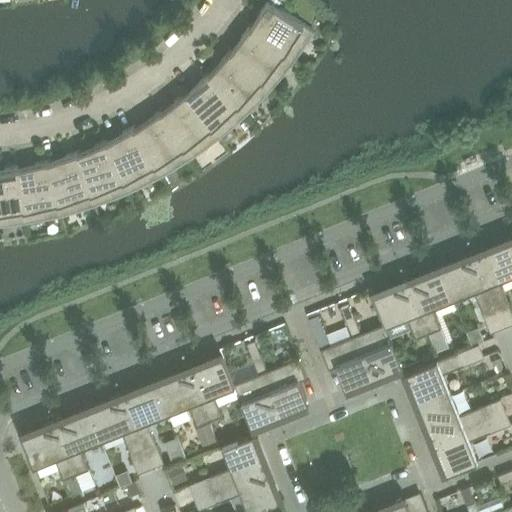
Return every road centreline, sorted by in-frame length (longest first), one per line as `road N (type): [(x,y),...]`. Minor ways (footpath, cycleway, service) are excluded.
road 1 (residential): [(511,162),(0,368)]
road 2 (residential): [(0,413),(511,209)]
road 3 (residential): [(428,472),(393,385),(269,435),(301,511)]
road 4 (residential): [(0,132),(76,114),(138,83),(226,0)]
